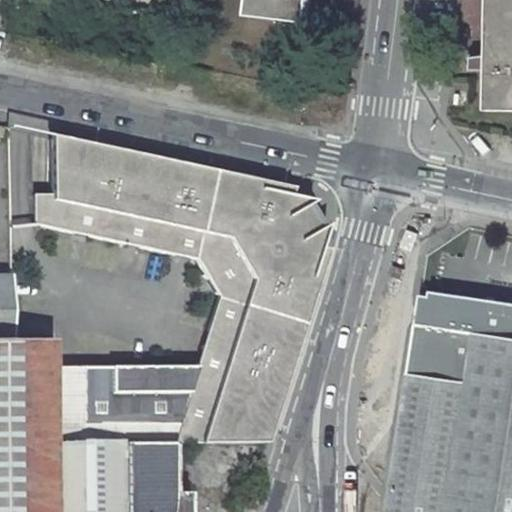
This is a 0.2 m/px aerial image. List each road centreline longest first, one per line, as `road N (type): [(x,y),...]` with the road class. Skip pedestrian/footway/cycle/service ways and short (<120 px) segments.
road 1 (residential): [(0,92),(377,172)]
road 2 (tertiary): [(309,427),(377,172)]
road 3 (tertiary): [(397,0),(377,172)]
road 4 (residential): [(377,172),(511,200)]
